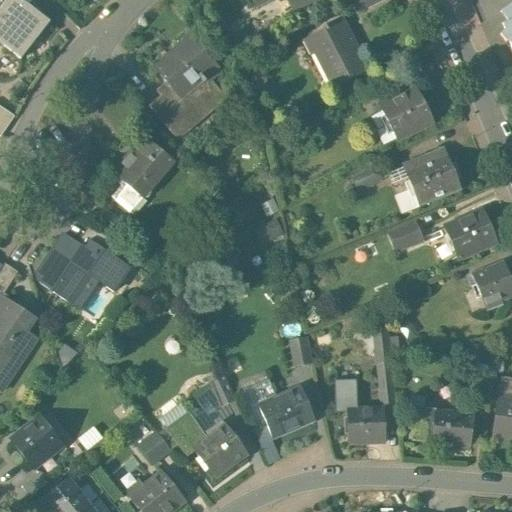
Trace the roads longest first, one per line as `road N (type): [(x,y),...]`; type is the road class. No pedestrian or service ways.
road 1 (residential): [(127,0),(85,35),(42,91),(10,157),(5,214),(17,227),(35,229),(58,211),(97,67),(129,17)]
road 2 (residential): [(242,511),(280,491),(360,475),(511,485)]
road 3 (residential): [(511,166),(436,0)]
